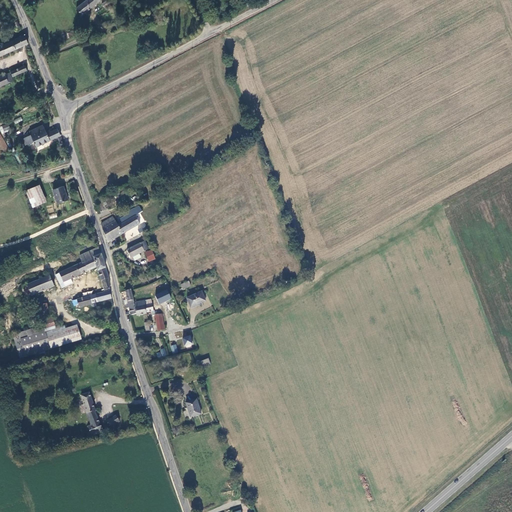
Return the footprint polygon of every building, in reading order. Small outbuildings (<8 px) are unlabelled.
[(81,15),(91,8),(85,1),(76,8),(81,15)] [(0,55),(27,43),(23,34),(3,44),(2,43),(1,43),(1,45),(0,45),(0,55)] [(10,72),(12,76),(25,70),(24,66),(10,72)] [(5,75),(0,76),(0,86),(9,83),(5,75)] [(58,142),(62,141),(60,136),(57,128),(46,133),(42,125),(28,131),(29,134),(24,137),(27,144),(27,145),(33,142),(35,147),(56,137),(58,142)] [(39,185),(26,191),(32,207),(45,202),(39,185)] [(52,191),(55,198),(57,204),(67,200),(62,187),(52,191)] [(140,209),(138,206),(124,214),(126,216),(128,219),(135,215),(141,212),(140,209)] [(126,216),(117,221),(119,225),(118,226),(122,234),(140,223),(135,215),(128,219),(126,216)] [(118,226),(113,218),(107,221),(115,238),(122,234),(118,226)] [(108,242),(115,238),(107,221),(101,224),(108,242)] [(146,242),(128,250),(131,258),(145,251),(149,249),(146,242)] [(151,252),(149,249),(145,251),(150,262),(156,259),(152,251),(151,252)] [(102,284),(108,283),(107,278),(109,278),(100,253),(82,260),(83,266),(55,276),(58,283),(71,279),(97,270),(102,284)] [(53,286),(49,275),(27,284),(28,286),(31,294),(48,288),(53,286)] [(72,283),(71,279),(58,283),(60,287),(72,283)] [(190,282),(182,286),(184,290),(193,286),(190,282)] [(25,296),(31,294),(28,286),(22,288),(25,296)] [(130,303),(128,303),(128,304),(136,303),(135,303),(132,289),(125,291),(126,294),(127,293),(130,303)] [(91,303),(111,298),(109,291),(73,300),(74,305),(78,304),(81,312),(92,309),(91,303)] [(203,292),(188,299),(193,308),(207,301),(203,292)] [(139,316),(148,314),(148,312),(146,305),(154,304),(152,298),(135,303),(136,303),(138,313),(139,316)] [(132,309),(133,314),(138,313),(136,303),(128,304),(130,310),(132,309)] [(49,315),(46,304),(37,306),(41,318),(49,315)] [(157,314),(159,328),(166,326),(164,314),(161,314),(160,311),(157,311),(157,310),(155,310),(154,304),(146,305),(148,312),(153,311),(154,315),(157,314)] [(56,328),(52,318),(43,320),(46,331),(56,328)] [(21,356),(81,337),(78,327),(60,333),(59,329),(45,333),(43,326),(14,336),(21,356)] [(184,347),(193,346),(191,335),(183,337),(184,347)] [(197,357),(199,362),(210,358),(208,353),(197,357)] [(199,362),(197,362),(199,368),(212,363),(210,358),(199,362)] [(95,410),(89,393),(81,395),(91,425),(89,426),(92,435),(103,431),(101,425),(100,425),(94,411),(95,410)] [(198,399),(187,403),(192,417),(203,414),(198,399)] [(115,416),(108,420),(111,426),(118,421),(115,416)]
